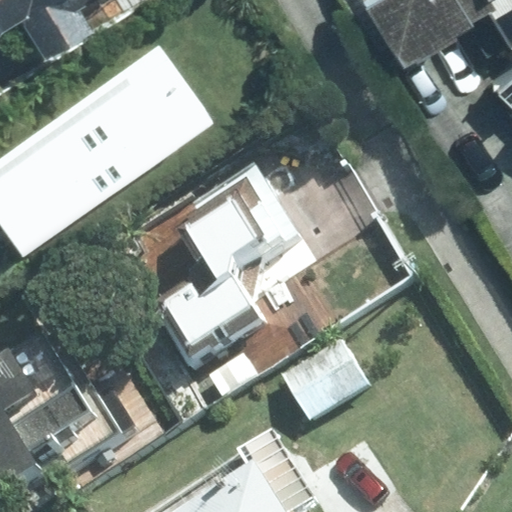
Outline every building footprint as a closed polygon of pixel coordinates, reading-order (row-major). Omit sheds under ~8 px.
[(511,0),(369,0),(404,56),(495,0),(511,0),(511,92),(505,101),(511,106),(511,0)] [(0,240),(11,255),(209,114),(159,43),(0,154),(0,240)] [(346,324),(256,166),(126,239),(216,397),(346,324)] [(0,511),(38,511),(108,469),(26,335),(0,350),(0,511)] [(338,340),(282,382),(316,428),(372,386),(338,340)] [(290,511),(271,477),(210,511),(290,511)]
